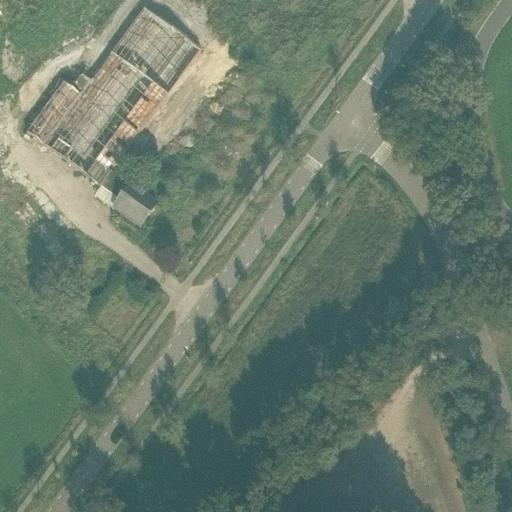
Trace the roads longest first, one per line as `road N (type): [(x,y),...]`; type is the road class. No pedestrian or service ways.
road 1 (unclassified): [(61,511),(342,127)]
road 2 (unclassified): [(511,442),(427,200),(400,166),(342,127)]
road 3 (unclassified): [(342,127),(435,0)]
